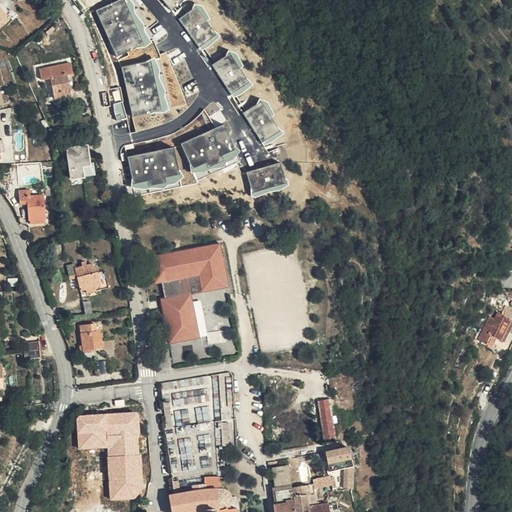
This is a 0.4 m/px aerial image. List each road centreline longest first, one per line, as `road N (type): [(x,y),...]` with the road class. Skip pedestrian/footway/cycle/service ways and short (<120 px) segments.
road 1 (residential): [(149,377),(97,90),(61,0)]
road 2 (tertiary): [(0,206),(61,356),(65,397)]
road 3 (residential): [(149,377),(241,365),(250,444)]
road 4 (tertiary): [(476,511),(479,452),(492,405),(511,377)]
road 5 (residential): [(161,511),(150,388)]
road 6 (tertiary): [(65,397),(20,511)]
